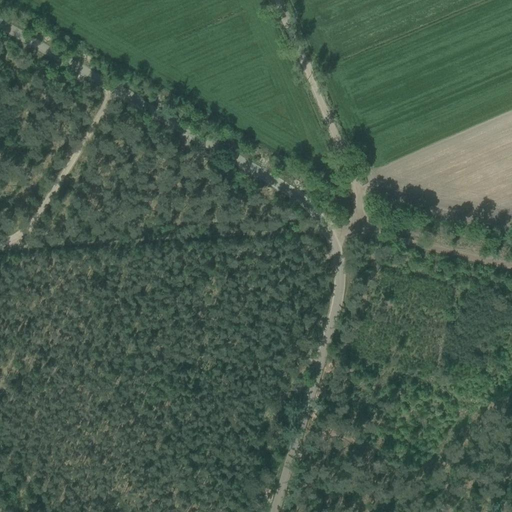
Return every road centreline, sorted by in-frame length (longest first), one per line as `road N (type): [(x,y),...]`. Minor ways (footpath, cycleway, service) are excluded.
road 1 (unclassified): [(274,511),(336,305),(329,234),(308,203),(0,18)]
road 2 (track): [(14,250),(304,233),(322,223)]
road 3 (track): [(367,230),(278,0)]
road 4 (track): [(114,83),(59,193),(14,250)]
road 5 (track): [(367,230),(511,263)]
